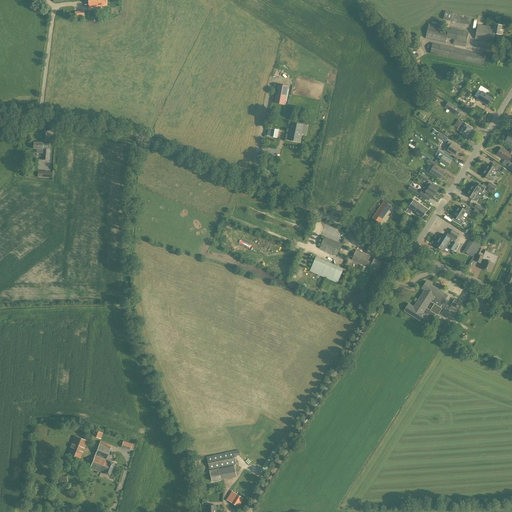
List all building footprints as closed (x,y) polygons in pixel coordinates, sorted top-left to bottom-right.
[(445,11),(443,19),(470,25),(472,17),(445,11)] [(469,32),(428,23),(425,38),(466,47),(469,32)] [(478,24),(475,39),(493,42),(494,34),(500,35),(502,25),(494,24),(494,27),(478,24)] [(430,54),(484,66),(486,55),(433,43),(430,54)] [(429,77),(439,81),(441,78),(431,73),(429,77)] [(287,86),(277,85),(274,102),(284,104),(287,86)] [(482,92),(478,99),(488,105),(492,98),(482,92)] [(453,111),(458,114),(461,110),(451,104),(449,108),(453,111)] [(470,114),(471,113),(473,109),(466,105),(464,110),(466,111),(470,114)] [(303,125),(291,123),(287,140),(300,142),(303,125)] [(461,124),(458,128),(457,129),(460,131),(460,132),(467,137),(472,128),(465,124),(464,126),(461,124)] [(277,138),(279,130),(271,128),(270,136),(277,138)] [(405,144),(398,139),(396,142),(403,147),(405,144)] [(42,143),(38,142),(38,141),(35,141),(35,142),(34,142),(33,149),(37,149),(37,153),(42,153),(42,160),(49,160),(49,149),(42,149),(42,143)] [(448,142),(445,148),(447,150),(455,155),(459,149),(451,144),(448,142)] [(509,152),(507,151),(501,148),(497,155),(508,162),(511,155),(511,149),(509,152)] [(448,167),(452,161),(443,155),(439,161),(448,167)] [(440,179),(444,172),(435,167),(437,164),(429,159),(427,162),(434,166),(430,172),(440,179)] [(489,164),(485,169),(493,174),(495,171),(498,173),(501,167),(493,163),(492,166),(489,164)] [(491,177),(493,174),(485,169),(482,174),(490,179),(492,181),(494,179),(491,177)] [(429,178),(422,173),(419,177),(427,182),(429,178)] [(426,183),(424,187),(428,189),(436,194),(439,189),(431,184),(432,183),(429,182),(428,184),(426,183)] [(494,191),(497,187),(490,182),(487,186),(494,191)] [(478,183),(475,186),(473,184),(469,189),(477,194),(481,197),(483,194),(482,193),(485,188),(478,183)] [(420,192),(410,186),(407,190),(417,196),(420,192)] [(419,194),(418,194),(424,198),(428,201),(430,198),(432,199),(436,194),(428,189),(426,192),(422,189),(419,194)] [(466,195),(474,200),(476,202),(478,199),(475,198),(477,194),(469,189),(466,195)] [(380,224),(392,206),(384,200),(372,218),(380,224)] [(422,218),(428,210),(414,200),(408,208),(422,218)] [(481,212),(484,208),(476,203),(474,207),(475,208),(481,212)] [(459,206),(456,211),(463,216),(465,213),(468,215),(472,210),(466,206),(465,209),(459,206)] [(461,219),(463,216),(456,211),(452,216),(455,218),(453,221),(461,226),(464,221),(461,219)] [(442,234),(435,245),(443,250),(445,251),(447,247),(454,251),(458,244),(455,242),(456,239),(460,234),(452,229),(447,237),(442,234)] [(319,248),(336,256),(341,245),(324,237),(319,248)] [(475,244),(470,241),(463,251),(468,254),(473,247),(477,250),(481,244),(476,242),(475,244)] [(371,269),(372,265),(371,265),(374,259),(356,250),(351,260),(371,269)] [(490,272),(494,263),(483,259),(484,256),(478,254),(475,261),(480,264),(481,263),(484,264),(482,268),(490,272)] [(343,269),(315,258),(309,271),(337,283),(343,269)] [(371,265),(372,265),(379,268),(382,262),(374,259),(371,265)] [(438,314),(442,309),(441,308),(440,307),(443,302),(444,302),(448,295),(426,282),(422,288),(424,290),(414,307),(409,304),(404,311),(425,324),(429,326),(433,319),(436,314),(437,314),(438,314)] [(367,393),(371,386),(360,379),(356,386),(367,393)] [(322,408),(317,415),(328,422),(332,415),(322,408)] [(342,433),(341,433),(337,431),(338,429),(339,430),(342,425),(336,422),(336,421),(333,426),(334,427),(332,430),(330,429),(327,438),(327,439),(327,438),(339,442),(342,433)] [(80,460),(87,441),(85,440),(74,436),(67,454),(70,456),(68,460),(75,463),(77,458),(80,460)] [(110,475),(114,463),(106,460),(112,445),(100,441),(90,468),(110,475)] [(209,470),(232,466),(234,465),(233,465),(235,464),(234,456),(240,455),(239,450),(206,457),(209,470)] [(211,481),(234,476),(232,466),(209,470),(211,481)] [(238,507),(243,498),(232,491),(226,500),(238,507)]
